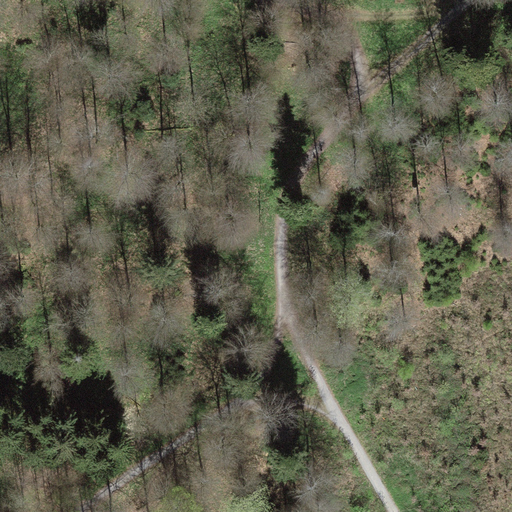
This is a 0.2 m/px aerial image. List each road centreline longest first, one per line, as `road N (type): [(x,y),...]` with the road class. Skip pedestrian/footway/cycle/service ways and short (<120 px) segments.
road 1 (track): [(81,511),(247,389),(283,301)]
road 2 (track): [(283,301),(283,198),(294,173),(367,93)]
road 3 (track): [(283,301),(392,511)]
road 4 (track): [(367,93),(475,0)]
road 5 (track): [(322,10),(462,10)]
road 6 (track): [(288,0),(322,10),(345,31),(360,54),(367,93)]
